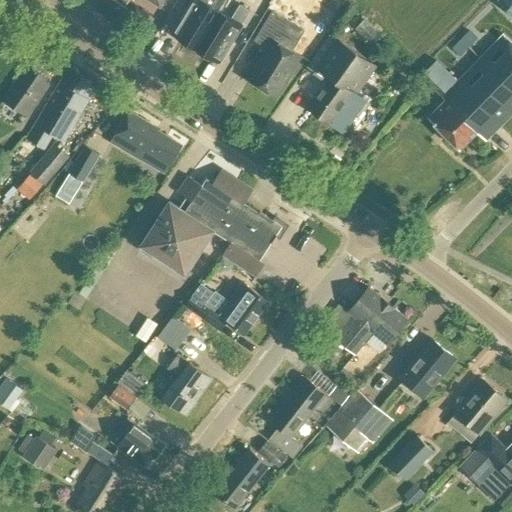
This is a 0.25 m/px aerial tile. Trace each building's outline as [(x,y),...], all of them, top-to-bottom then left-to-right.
[(146,0),(159,8),(164,0),(146,0)] [(193,0),(173,34),(196,48),(201,40),(220,9),(213,5),(207,1),(207,0),(193,0)] [(511,0),(498,0),(497,1),(511,15),(511,0)] [(201,40),(196,48),(197,49),(213,58),(219,62),(250,10),(249,10),(240,4),(236,11),(232,17),(220,9),(201,40)] [(304,31),(271,11),(254,40),(267,48),(247,79),(277,97),(302,56),(293,50),(304,31)] [(452,48),(460,56),(478,38),(469,30),(452,48)] [(329,34),(306,66),(314,72),(337,39),(329,34)] [(445,100),(428,117),(460,148),(477,131),(486,139),(511,113),(511,44),(502,34),(441,96),(445,100)] [(359,90),(376,65),(337,38),(337,39),(314,72),(313,73),(327,83),(309,109),(344,133),(366,101),(343,85),(345,81),(359,90)] [(47,78),(32,68),(29,73),(24,69),(3,100),(29,117),(50,86),(44,82),(47,78)] [(36,124),(26,138),(44,149),(54,135),(64,141),(71,129),(79,116),(77,114),(83,106),(85,107),(94,93),(86,88),(90,83),(69,70),(43,112),(36,124)] [(158,128),(129,111),(111,142),(166,173),(182,145),(157,131),(158,128)] [(30,172),(45,185),(70,157),(55,143),(30,172)] [(85,146),(69,173),(85,183),(101,156),(85,146)] [(210,228),(240,182),(221,170),(213,183),(206,179),(202,185),(190,177),(180,193),(192,201),(185,212),(170,202),(142,245),(186,273),(213,231),(214,231),(210,228)] [(30,174),(18,187),(30,198),(43,186),(30,174)] [(214,231),(213,231),(231,243),(223,255),(256,276),(265,263),(261,260),(282,227),(245,203),(253,191),(240,182),(210,228),(214,231)] [(235,263),(223,255),(215,268),(221,271),(230,270),(235,263)] [(79,295),(86,299),(104,272),(97,267),(79,295)] [(229,302),(221,295),(215,291),(207,303),(195,294),(186,305),(204,319),(211,310),(219,316),(244,334),(268,302),(243,283),(229,302)] [(385,341),(406,316),(368,285),(348,310),(353,315),(335,337),(354,353),(372,331),(385,341)] [(159,337),(176,349),(191,328),(174,316),(159,337)] [(325,329),(319,336),(329,344),(335,337),(325,329)] [(456,357),(432,337),(401,376),(424,395),(456,357)] [(189,362),(177,354),(167,368),(179,376),(163,398),(188,415),(196,403),(195,402),(212,378),(189,362)] [(144,384),(128,372),(121,381),(137,394),(144,384)] [(350,373),(344,381),(353,389),(360,382),(350,373)] [(302,446),(289,436),(325,391),(307,376),(271,421),(278,427),(269,439),(293,458),(302,446)] [(507,398),(482,377),(455,411),(480,432),(507,398)] [(6,378),(0,385),(0,404),(8,410),(22,391),(6,378)] [(119,384),(109,397),(127,410),(137,397),(119,384)] [(329,396),(341,406),(351,395),(338,384),(329,396)] [(358,392),(326,428),(359,454),(390,418),(358,392)] [(164,445),(128,418),(111,441),(145,467),(153,456),(155,458),(164,445)] [(80,425),(69,441),(85,453),(97,436),(80,425)] [(511,441),(506,447),(490,431),(458,463),(477,482),(494,465),(510,481),(511,478),(511,441)] [(417,435),(389,462),(407,480),(434,452),(417,435)] [(34,436),(21,456),(44,471),(56,451),(34,436)] [(267,440),(258,451),(279,467),(288,456),(267,440)] [(269,462),(249,447),(214,492),(234,507),(269,462)] [(101,511),(124,475),(100,460),(84,485),(88,488),(77,506),(87,511),(101,511)] [(418,504),(439,504),(440,491),(418,490),(418,504)]
